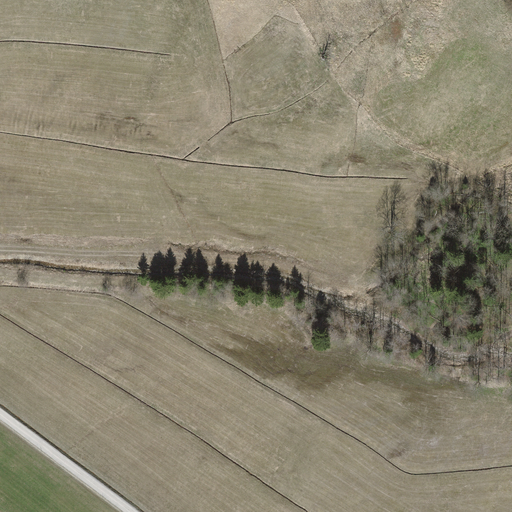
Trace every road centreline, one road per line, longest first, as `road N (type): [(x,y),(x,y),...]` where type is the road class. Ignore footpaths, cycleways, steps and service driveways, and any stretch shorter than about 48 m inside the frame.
road 1 (track): [(133,511),(0,412)]
road 2 (track): [(139,247),(0,244)]
